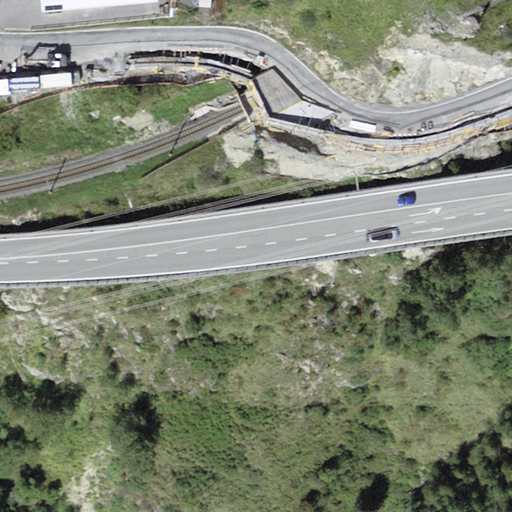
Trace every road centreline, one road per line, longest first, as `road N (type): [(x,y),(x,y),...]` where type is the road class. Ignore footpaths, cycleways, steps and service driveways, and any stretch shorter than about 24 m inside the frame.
road 1 (unclassified): [(0,44),(234,40),(272,52),(330,108),(382,126),(408,126),(511,87)]
road 2 (primary): [(511,198),(242,233),(0,248)]
